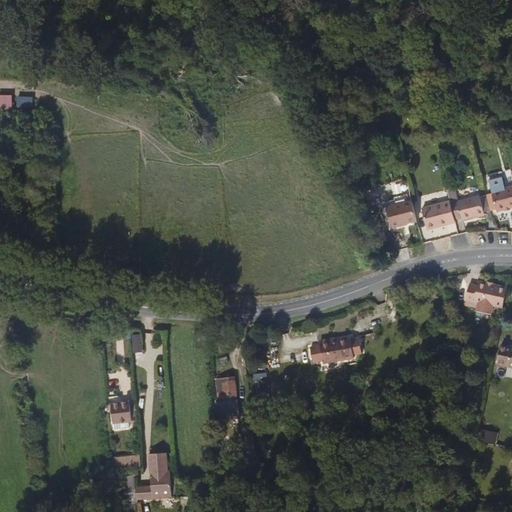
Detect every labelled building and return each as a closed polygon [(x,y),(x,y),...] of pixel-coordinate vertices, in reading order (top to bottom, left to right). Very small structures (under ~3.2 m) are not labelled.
[(0,92),(0,109),(12,109),(13,93),(0,92)] [(11,178),(20,177),(29,176),(28,166),(10,167),(11,178)] [(389,183),(380,185),(385,203),(394,200),(389,183)] [(437,194),(420,197),(422,208),(439,206),(437,194)] [(511,199),(488,204),(492,225),(500,224),(506,222),(511,221),(511,199)] [(479,200),(448,208),(453,224),(461,221),(462,223),(483,218),(479,200)] [(405,224),(415,221),(410,202),(393,206),(384,208),(389,230),(399,228),(399,225),(405,224)] [(427,237),(454,228),(453,224),(448,208),(421,215),(427,237)] [(450,237),(433,242),(436,252),(453,247),(450,237)] [(496,309),(501,287),(488,284),(488,286),(483,285),(483,283),(473,281),(472,285),(463,283),(459,301),(472,304),(470,312),(484,315),(486,307),(496,309)] [(492,364),(511,368),(511,332),(510,345),(510,348),(504,346),(495,344),(492,364)] [(142,333),(133,333),(133,351),(143,351),(142,333)] [(343,336),(312,341),(313,345),(302,346),(305,362),(315,360),(316,364),(347,359),(346,355),(355,354),(352,338),(343,339),(343,336)] [(227,381),(216,382),(217,401),(229,400),(227,381)] [(100,403),(100,409),(103,409),(105,421),(106,428),(122,426),(121,420),(130,419),(129,410),(130,410),(129,408),(128,408),(127,400),(114,401),(113,394),(102,395),(103,403),(100,403)] [(495,444),(498,432),(481,428),(478,440),(495,444)] [(132,455),(107,458),(108,469),(133,466),(132,455)] [(157,497),(165,496),(162,472),(159,473),(156,459),(142,460),(145,489),(136,490),(137,499),(157,497)] [(122,490),(135,489),(134,474),(121,475),(122,490)] [(137,499),(136,490),(128,491),(128,499),(137,499)]
